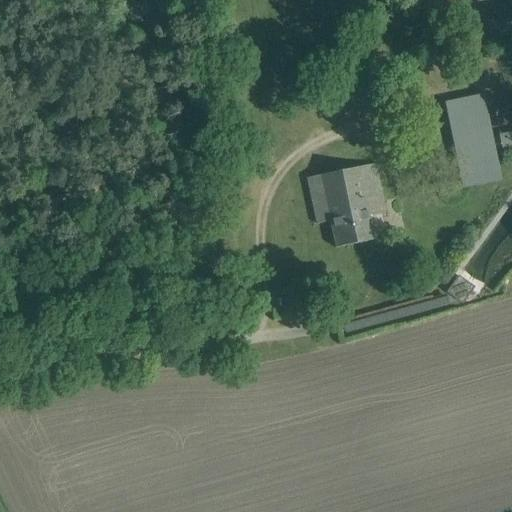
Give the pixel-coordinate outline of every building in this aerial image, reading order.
[(458,15),(455,0),(445,0),(449,16),(458,15)] [(235,60),(226,56),(203,111),(212,115),(235,60)] [(486,109),(447,117),(458,171),(497,163),(486,109)] [(504,146),(511,144),(511,131),(501,134),(504,146)] [(335,248),(374,240),(371,221),(370,216),(385,213),(375,165),(374,165),(346,171),(307,179),(312,205),(316,224),(329,222),(335,248)] [(226,224),(234,223),(232,208),(225,209),(226,224)] [(397,258),(399,268),(408,266),(406,257),(397,258)] [(445,293),(456,300),(463,304),(474,287),(457,275),(445,293)] [(415,323),(459,311),(456,302),(447,305),(447,302),(412,311),(415,323)]
